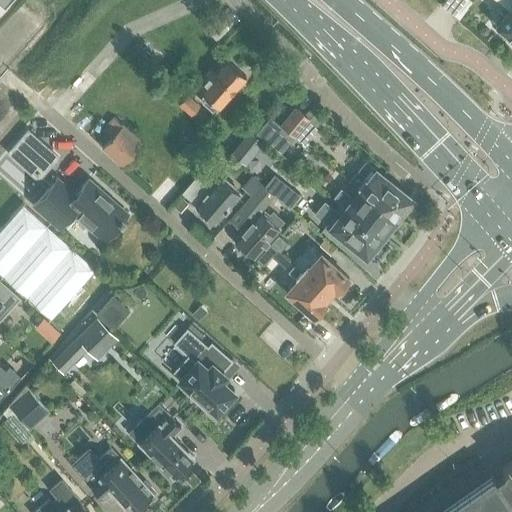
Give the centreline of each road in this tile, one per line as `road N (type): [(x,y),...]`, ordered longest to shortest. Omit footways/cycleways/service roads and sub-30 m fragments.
road 1 (unclassified): [(359,387),(12,80)]
road 2 (primary): [(285,0),(489,214)]
road 3 (primary): [(511,162),(340,0)]
road 4 (tertiary): [(244,511),(359,387)]
road 5 (residential): [(381,511),(440,455),(511,423)]
road 6 (tertiary): [(489,214),(430,286),(418,316)]
